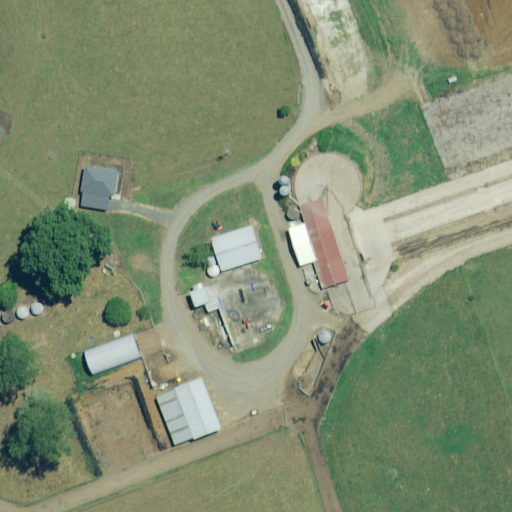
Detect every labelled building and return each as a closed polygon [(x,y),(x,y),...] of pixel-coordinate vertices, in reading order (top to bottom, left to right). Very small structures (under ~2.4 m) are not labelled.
[(119,172),(87,168),(82,207),(108,210),(110,197),(116,197),(119,172)] [(349,281),(324,200),(302,207),(308,225),(291,230),(302,266),(315,262),(324,289),(349,281)] [(263,259),(252,226),(213,239),(224,272),(263,259)] [(217,265),(214,256),(207,258),(210,267),(209,268),(209,269),(208,270),(208,272),(208,273),(208,274),(209,275),(209,276),(210,277),(211,278),(212,278),(213,279),(215,279),(216,279),(217,278),(218,278),(219,277),(220,277),(221,276),(221,275),(222,273),(222,272),(222,271),(221,270),(221,269),(220,268),(220,267),(219,266),(218,266),(217,265)] [(209,314),(220,310),(218,303),(226,300),(222,287),(207,292),(205,289),(193,293),(197,307),(206,305),(209,314)] [(142,357),(134,335),(86,352),(94,374),(142,357)] [(180,387),(179,384),(169,388),(171,392),(159,397),(176,445),(194,438),(195,441),(223,431),(208,389),(212,388),(209,379),(205,380),(204,378),(180,387)]
